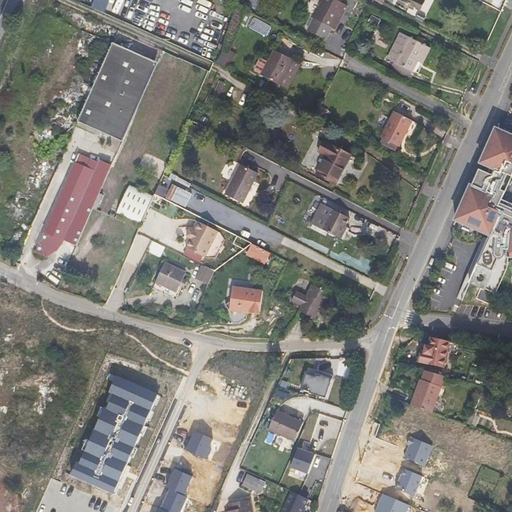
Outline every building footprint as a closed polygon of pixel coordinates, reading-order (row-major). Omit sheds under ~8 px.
[(103,2),(99,0),(94,0),(92,8),(99,11),(103,2)] [(344,3),(337,0),(323,0),(308,31),(325,40),(331,28),(344,3)] [(415,9),(399,0),(397,3),(414,11),(415,9)] [(398,0),(399,0),(415,9),(417,10),(422,0),(398,0)] [(426,1),(424,0),(422,0),(417,10),(421,11),(426,1)] [(348,6),(344,3),(331,28),(335,30),(348,6)] [(185,17),(176,13),(172,22),(182,26),(186,19),(185,18),(185,17)] [(221,33),(213,30),(210,38),(218,41),(221,33)] [(418,73),(431,48),(421,43),(424,38),(415,34),(413,39),(410,37),(400,32),(388,55),(390,60),(394,62),(389,72),(408,82),(413,71),(418,73)] [(205,37),(195,33),(193,38),(203,42),(205,37)] [(111,136),(146,57),(113,43),(78,122),(111,136)] [(235,56),(218,47),(213,62),(216,63),(219,56),(232,63),(235,56)] [(293,59),(274,49),(261,75),(280,85),(293,59)] [(232,63),(219,56),(216,63),(221,66),(228,70),(232,63)] [(159,63),(146,57),(111,136),(123,142),(159,63)] [(83,66),(97,71),(100,63),(86,58),(83,66)] [(301,64),(293,59),(280,85),(288,89),(301,64)] [(92,82),(96,74),(83,69),(79,76),(92,82)] [(225,83),(220,81),(213,95),(218,98),(225,83)] [(58,142),(76,125),(69,118),(80,96),(67,90),(59,109),(50,118),(42,126),(33,134),(43,145),(52,136),(58,142)] [(328,110),(320,106),(315,115),(324,119),(328,110)] [(413,121),(394,111),(381,137),(382,138),(398,146),(399,147),(413,121)] [(511,135),(496,128),(481,163),(491,167),(500,171),(497,177),(489,173),(480,169),(473,186),(471,185),(456,220),(491,235),(490,238),(471,282),(497,294),(508,269),(509,257),(511,257),(511,135)] [(382,138),(380,142),(396,151),(398,146),(382,138)] [(352,155),(324,140),(318,152),(326,156),(316,174),(336,185),(352,155)] [(79,154),(36,252),(47,257),(59,250),(65,240),(77,246),(101,190),(88,184),(94,171),(87,167),(91,159),(79,154)] [(58,162),(46,156),(40,168),(52,174),(58,162)] [(111,167),(91,159),(87,167),(94,171),(88,184),(101,190),(111,167)] [(258,173),(240,164),(225,194),(243,203),(258,173)] [(48,174),(37,167),(30,179),(40,186),(48,174)] [(497,177),(500,171),(491,167),(489,173),(497,177)] [(117,211),(138,221),(150,195),(129,185),(117,211)] [(29,197),(17,191),(5,214),(17,221),(29,197)] [(171,224),(178,209),(158,199),(150,214),(152,215),(150,220),(161,225),(163,221),(171,224)] [(350,218),(320,203),(310,223),(340,238),(350,218)] [(185,248),(205,258),(218,232),(198,222),(194,231),(193,230),(189,230),(186,236),(188,238),(190,239),(185,248)] [(471,282),(490,238),(485,236),(466,280),(471,282)] [(271,253),(252,243),(246,256),(264,265),(271,253)] [(187,272),(166,262),(156,282),(177,292),(187,272)] [(207,284),(213,271),(201,265),(195,278),(207,284)] [(331,294),(312,284),(307,296),(297,291),(292,302),(301,307),(299,311),(306,314),(308,310),(317,315),(321,306),(324,301),(327,302),(331,294)] [(263,292),(233,287),(231,301),(226,305),(234,317),(241,312),(252,314),(253,312),(260,314),(263,292)] [(317,315),(308,310),(306,314),(315,319),(317,315)] [(40,351),(0,333),(0,410),(12,416),(40,351)] [(422,353),(419,364),(443,370),(450,345),(433,340),(431,349),(426,348),(424,354),(422,353)] [(325,397),(331,381),(323,378),(324,375),(316,372),(315,375),(306,372),(301,387),(310,390),(309,391),(325,397)] [(75,477),(114,494),(159,394),(118,377),(111,393),(114,394),(107,409),(105,408),(75,477)] [(411,405),(432,413),(442,387),(422,380),(417,393),(416,392),(411,405)] [(269,430),(295,442),(303,423),(277,411),(269,430)] [(187,442),(184,449),(207,459),(211,449),(209,448),(213,439),(195,431),(190,443),(187,442)] [(411,445),(406,457),(426,466),(434,446),(412,437),(409,444),(411,445)] [(308,473),(317,455),(299,447),(290,465),(308,473)] [(176,469),(167,488),(170,490),(184,496),(193,476),(176,469)] [(255,491),(258,484),(246,477),(243,485),(255,491)] [(264,486),(258,484),(255,491),(261,494),(264,486)] [(170,490),(162,509),(168,511),(180,511),(187,497),(184,496),(170,490)] [(294,493),(287,506),(299,511),(304,511),(309,500),(294,493)] [(385,493),(376,511),(406,511),(410,504),(385,493)] [(252,511),(250,500),(229,503),(230,511),(225,511),(252,511)]
